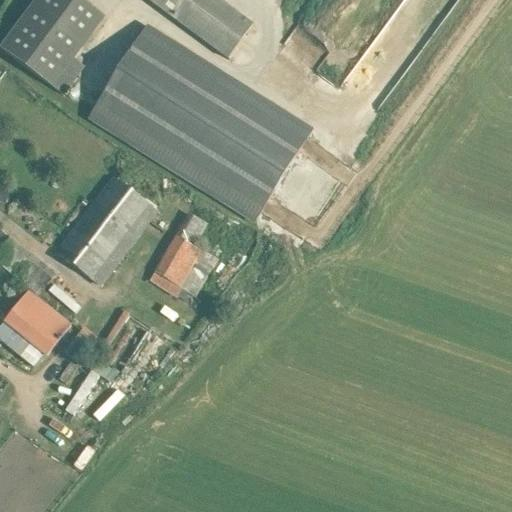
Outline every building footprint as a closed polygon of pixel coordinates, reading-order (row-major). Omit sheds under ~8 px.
[(105,17),(81,0),(38,0),(1,50),(53,88),(105,17)] [(147,0),(229,61),(254,27),(217,0),(147,0)] [(313,131),(147,27),(91,117),(257,220),(313,131)] [(55,254),(89,280),(147,204),(113,178),(55,254)] [(154,274),(181,289),(203,252),(195,247),(208,225),(189,213),(176,236),(154,274)] [(13,236),(8,241),(0,233),(0,263),(38,297),(57,275),(13,236)] [(47,358),(72,327),(29,292),(4,323),(47,358)] [(81,333),(64,354),(78,365),(84,356),(93,352),(97,346),(81,333)] [(66,411),(79,419),(106,376),(93,368),(66,411)]
